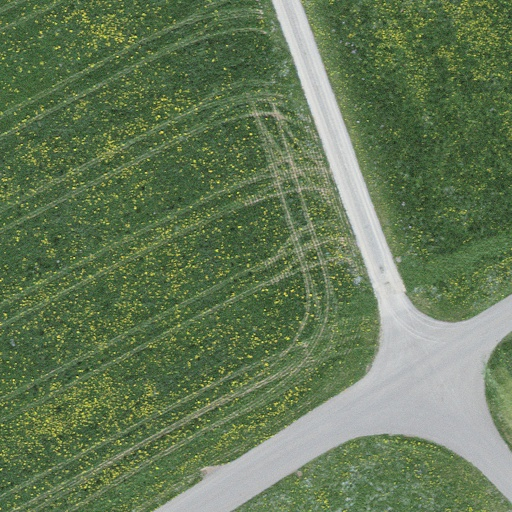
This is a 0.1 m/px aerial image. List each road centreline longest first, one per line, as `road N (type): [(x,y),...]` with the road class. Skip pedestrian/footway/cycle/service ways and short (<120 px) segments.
road 1 (track): [(288,0),(421,379)]
road 2 (unclassified): [(511,319),(205,511)]
